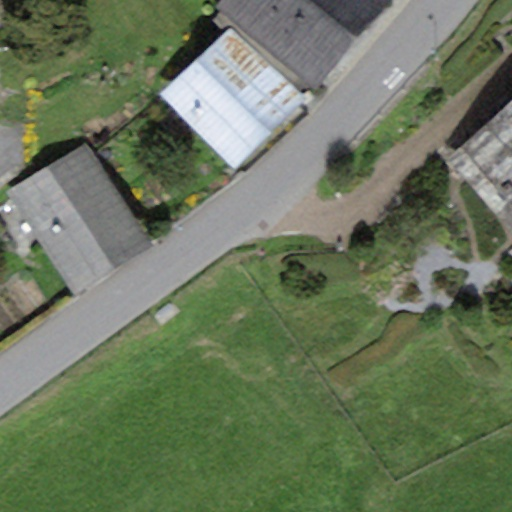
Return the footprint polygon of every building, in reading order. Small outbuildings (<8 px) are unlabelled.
[(15,0),(0,0),(0,21),(20,18),(15,0)] [(256,0),(246,14),(344,96),(431,4),(425,0),(256,0)] [(246,33),(183,97),(257,169),(320,104),(246,33)] [(511,128),(473,160),(511,207),(511,128)] [(100,150),(26,199),(93,290),(169,236),(100,150)]
